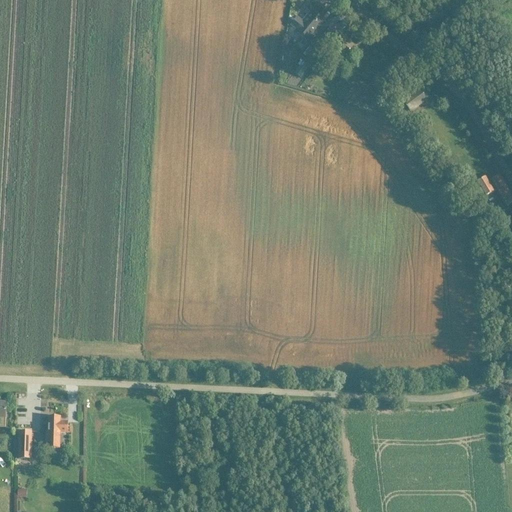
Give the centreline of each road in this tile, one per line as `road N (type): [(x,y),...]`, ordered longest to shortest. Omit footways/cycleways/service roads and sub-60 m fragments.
road 1 (unclassified): [(511,381),(428,400),(0,377)]
road 2 (unclassified): [(511,177),(442,71),(353,0)]
